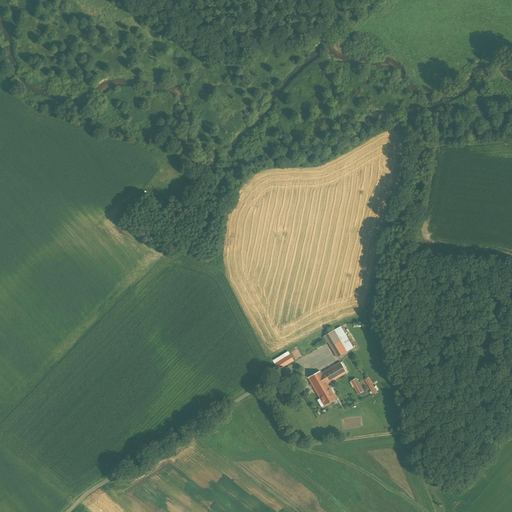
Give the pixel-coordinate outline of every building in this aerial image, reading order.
[(350,350),(337,328),(325,335),(338,357),(350,350)] [(290,355),(274,364),(278,370),(293,360),(290,355)] [(320,371),(309,377),(317,392),(329,386),(328,384),(346,373),(340,362),(321,373),(320,371)] [(377,392),(368,377),(365,379),(374,394),(377,392)] [(363,391),(356,378),(351,381),(358,394),(363,391)] [(329,386),(317,392),(325,405),(336,398),(329,386)]
